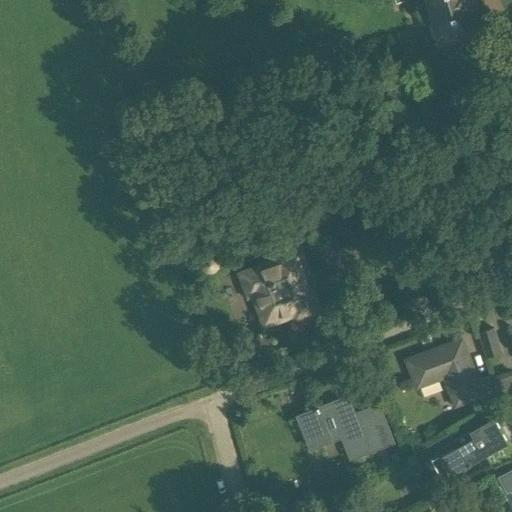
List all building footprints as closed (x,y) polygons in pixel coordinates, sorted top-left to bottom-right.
[(424,0),(421,3),(418,10),(420,16),(426,21),(432,21),(435,20),(440,40),(445,39),(448,41),(455,39),(457,35),(479,28),(474,10),(477,9),(474,0),(424,0)] [(290,163),(255,172),(262,199),(297,190),(290,163)] [(272,262),(241,274),(249,295),(262,290),(268,305),(259,308),(265,324),(296,312),(297,317),(318,309),(306,277),(312,275),(301,246),(270,257),(272,262)] [(201,262),(201,269),(205,274),(212,274),(217,270),(218,263),(213,258),(206,257),(201,262)] [(494,328),(480,332),(487,357),(502,352),(494,328)] [(500,402),(493,380),(492,375),(477,380),(462,339),(407,360),(417,387),(445,376),(456,405),(480,396),(486,411),(500,402)] [(346,397),(300,415),(313,448),(344,435),(353,457),(393,442),(378,404),(353,414),(346,397)] [(485,456),(491,465),(511,454),(511,447),(508,440),(510,439),(501,422),(497,425),(489,411),(471,421),(479,435),(474,438),(470,431),(439,449),(441,451),(425,460),(442,491),(461,481),(456,472),(485,456)] [(397,453),(389,456),(392,464),(400,461),(397,453)] [(510,492),(511,495),(511,468),(497,477),(507,494),(510,492)]
